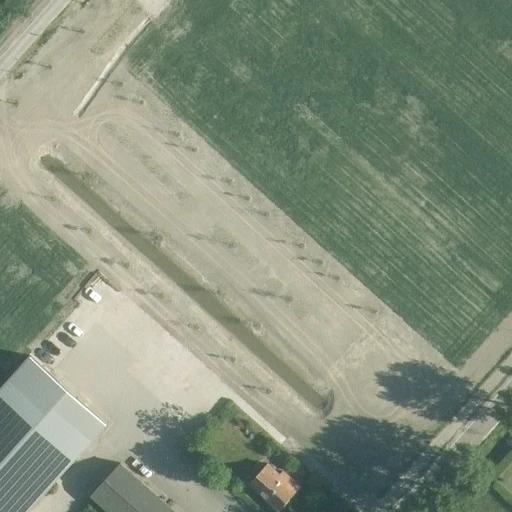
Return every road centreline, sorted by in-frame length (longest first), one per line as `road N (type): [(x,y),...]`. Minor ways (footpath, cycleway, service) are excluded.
road 1 (track): [(233,511),(159,446),(112,312),(0,205)]
road 2 (tertiary): [(405,511),(511,392)]
